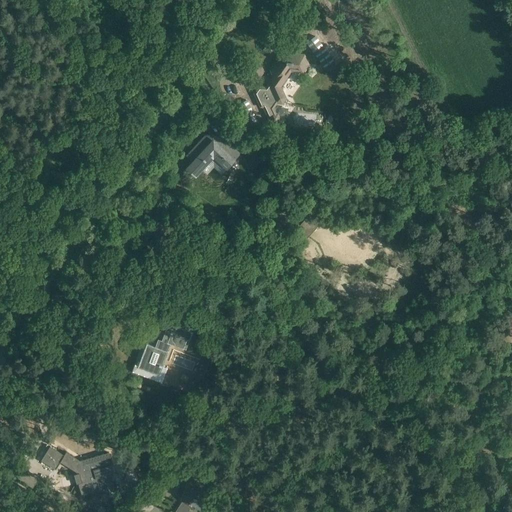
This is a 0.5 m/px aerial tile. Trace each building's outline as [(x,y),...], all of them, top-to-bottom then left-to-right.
[(305,55),(293,54),(292,55),(284,55),(282,58),(279,58),(270,70),(273,77),(265,88),(254,93),(261,108),(262,108),(270,125),(277,125),(281,120),(278,113),(276,113),(274,108),(277,104),(282,105),(287,98),(281,86),(291,72),(303,73),(309,64),(305,55)] [(203,139),(187,156),(201,169),(213,156),(226,168),(239,154),(221,138),(215,144),(212,141),(209,144),(203,139)] [(177,326),(168,323),(165,331),(165,332),(160,345),(156,343),(155,347),(146,344),(137,368),(159,376),(168,352),(170,344),(182,349),(183,349),(186,339),(189,340),(192,332),(177,327),(177,326)] [(209,364),(210,359),(201,356),(199,360),(209,364)] [(49,446),(40,461),(55,470),(60,462),(78,473),(81,482),(77,483),(81,495),(90,493),(92,501),(95,500),(98,500),(98,499),(101,498),(100,494),(109,492),(107,488),(113,486),(110,474),(112,474),(109,465),(112,464),(108,452),(80,461),(69,454),(66,452),(65,452),(63,455),(49,446)] [(195,474),(188,466),(178,475),(188,485),(185,495),(185,496),(175,511),(188,511),(192,507),(189,505),(193,498),(207,502),(210,491),(209,491),(203,490),(206,482),(207,477),(200,470),(195,474)]
